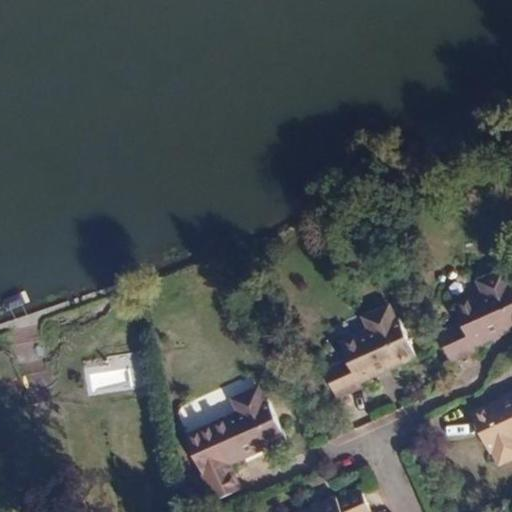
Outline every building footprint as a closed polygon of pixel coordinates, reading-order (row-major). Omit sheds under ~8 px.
[(468,329),(445,339),(457,366),(480,356),(478,352),(511,336),(511,287),(506,285),(490,290),(488,300),(491,309),(464,321),(468,329)] [(352,362),(330,373),(343,401),(368,389),(366,386),(382,379),(395,372),(423,360),(409,326),(405,328),(402,322),(393,317),(376,323),(372,333),(376,340),(348,352),(352,362)] [(234,411),(223,388),(176,409),(187,433),(234,411)] [(246,408),(241,416),(244,423),(216,435),(221,443),(198,454),(219,501),(244,490),(233,465),(249,457),(247,453),(258,448),(260,452),(288,440),(275,410),(271,412),(269,405),(261,401),(246,408)] [(496,453),(499,459),(507,461),(511,459),(511,401),(475,417),(491,455),(496,453)] [(372,511),(363,491),(340,502),(339,498),(324,505),(312,511),(308,511),(372,511)]
